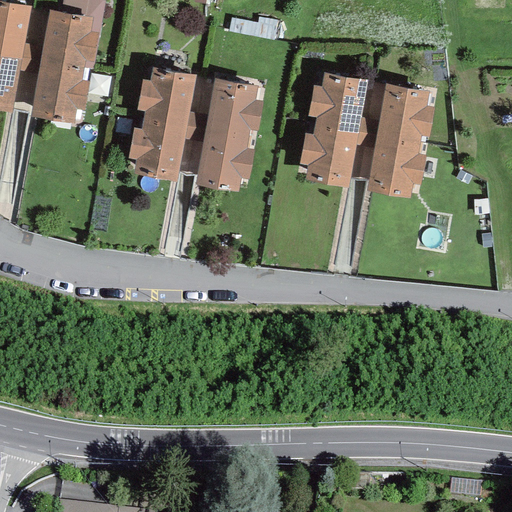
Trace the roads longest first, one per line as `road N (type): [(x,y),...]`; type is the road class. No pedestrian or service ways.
road 1 (residential): [(0,242),(131,267),(511,313)]
road 2 (primary): [(4,429),(115,446),(354,443),(511,452)]
